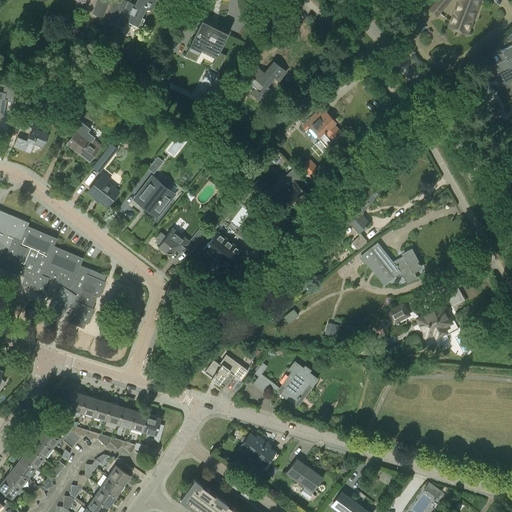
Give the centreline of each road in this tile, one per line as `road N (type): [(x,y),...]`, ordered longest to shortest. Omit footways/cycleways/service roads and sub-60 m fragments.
road 1 (residential): [(511,489),(205,400)]
road 2 (unclassified): [(511,246),(409,71),(336,0)]
road 3 (residential): [(129,380),(155,306),(153,279),(24,178),(0,171)]
road 4 (unclassified): [(420,110),(215,321)]
road 5 (unclassified): [(511,284),(420,110)]
road 6 (unclassified): [(420,110),(344,19),(311,0)]
road 7 (residential): [(285,511),(180,438)]
